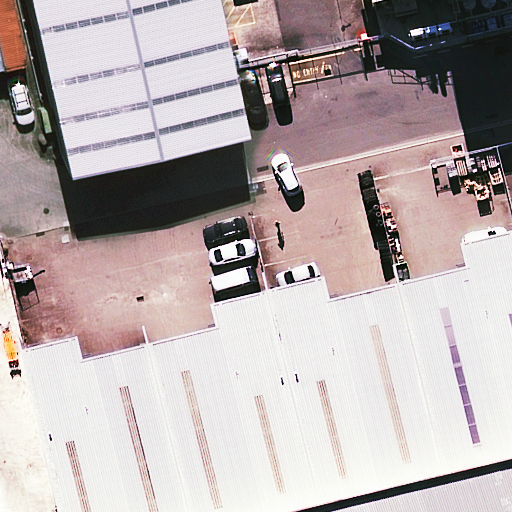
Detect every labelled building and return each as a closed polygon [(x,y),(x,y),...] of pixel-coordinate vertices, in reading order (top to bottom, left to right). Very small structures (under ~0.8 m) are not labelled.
[(267,98),(243,0),(52,0),(86,140),(267,98)] [(480,276),(411,292),(457,484),(511,470),(511,243),(474,252),(480,276)] [(339,286),(279,300),(330,511),(336,511),(457,484),(411,292),(344,308),(339,286)] [(198,511),(330,511),(279,300),(225,314),(230,336),(160,353),(198,511)] [(70,511),(198,511),(160,353),(96,368),(91,346),(34,360),(70,511)] [(511,511),(511,489),(431,511),(511,511)]
